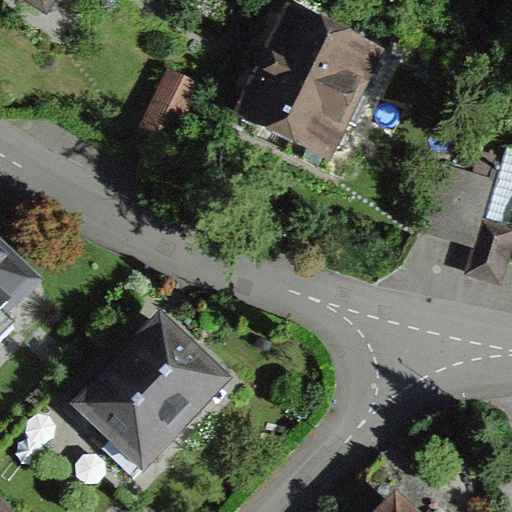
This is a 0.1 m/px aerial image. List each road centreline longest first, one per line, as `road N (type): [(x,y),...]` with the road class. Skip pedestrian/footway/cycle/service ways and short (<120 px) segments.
road 1 (residential): [(415,332),(278,287),(0,153)]
road 2 (residential): [(415,332),(373,404),(273,511)]
